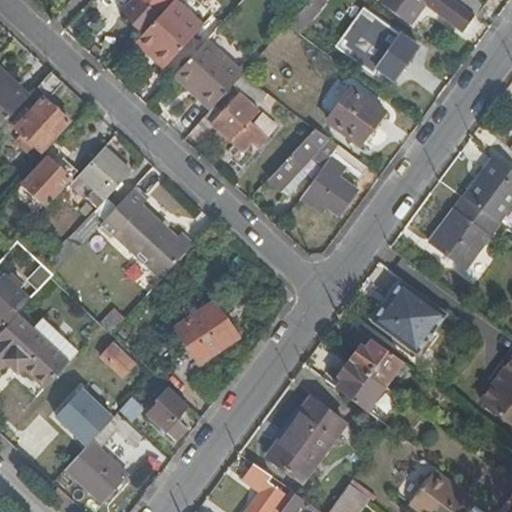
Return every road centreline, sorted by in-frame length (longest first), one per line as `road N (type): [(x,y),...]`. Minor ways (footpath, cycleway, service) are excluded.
road 1 (residential): [(320,293),(1,0)]
road 2 (residential): [(320,293),(511,44)]
road 3 (residential): [(155,511),(320,293)]
